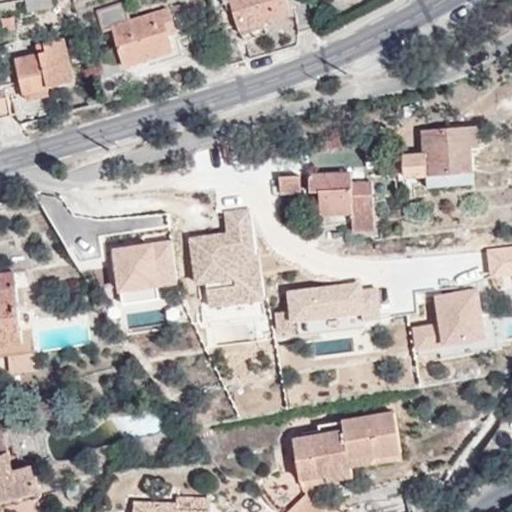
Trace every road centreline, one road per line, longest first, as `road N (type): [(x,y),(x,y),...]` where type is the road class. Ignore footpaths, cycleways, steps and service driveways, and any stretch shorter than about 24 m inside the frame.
road 1 (tertiary): [(0,161),(291,74)]
road 2 (residential): [(291,74),(401,85),(457,70),(511,40)]
road 3 (tertiary): [(291,74),(439,0)]
